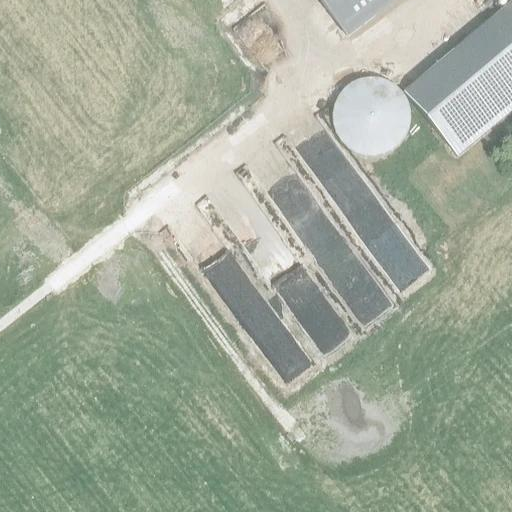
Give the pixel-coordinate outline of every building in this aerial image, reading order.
[(316,0),(346,39),(395,0),(316,0)] [(511,113),(511,4),(404,95),(456,160),(511,113)] [(377,81),(371,81),(364,81),(357,83),(351,86),(343,92),(336,100),(334,107),(332,113),(331,120),(333,130),(335,137),(338,143),(343,148),(351,154),(357,157),(364,159),(371,159),(377,159),(384,157),(393,152),(398,148),(403,143),(407,134),(409,127),(410,120),(409,113),(407,107),(403,98),(398,92),(390,86),(384,83),(377,81)] [(238,172),(208,190),(222,211),(235,203),(242,214),(231,221),(250,251),(269,240),(272,244),(280,239),(238,172)] [(275,285),(303,264),(292,250),(264,270),(275,285)]
